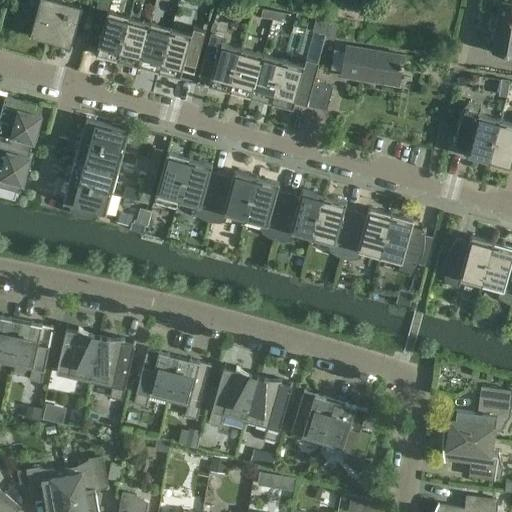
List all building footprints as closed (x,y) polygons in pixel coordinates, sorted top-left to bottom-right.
[(39,0),(30,36),(70,47),(81,7),(57,0),(39,0)] [(117,60),(124,33),(129,16),(109,11),(111,0),(97,0),(86,44),(97,47),(95,54),(97,54),(117,60)] [(511,4),(499,3),(497,18),(500,18),(497,33),(494,53),(511,56),(511,4)] [(272,19),(274,10),(262,8),(260,17),(272,19)] [(274,10),(272,19),(284,21),(285,12),(274,10)] [(117,60),(138,66),(150,22),(129,16),(124,33),(117,60)] [(325,35),(329,21),(315,17),(312,32),(325,35)] [(325,37),(333,39),(338,23),(329,21),(325,35),(325,37)] [(138,66),(159,71),(171,28),(150,22),(138,66)] [(171,28),(159,71),(179,77),(180,77),(182,70),(194,73),(206,30),(193,27),(191,34),(171,28)] [(229,91),(242,48),(221,42),(223,35),(210,31),(198,75),(210,78),(208,85),(209,85),(229,91)] [(404,56),(347,46),(342,76),(399,86),(402,68),(403,69),(404,64),(402,64),(404,56)] [(229,91),(250,96),(262,53),(242,48),(229,91)] [(250,96),(271,102),(283,59),(262,53),(250,96)] [(283,59),(271,102),(292,108),(293,108),(295,101),(306,104),(313,81),(318,61),(305,58),(304,65),(283,59)] [(313,81),(306,104),(326,110),(332,87),(313,81)] [(0,116),(38,127),(41,113),(38,113),(40,105),(0,94),(0,116)] [(488,162),(500,119),(479,113),(481,106),(469,103),(471,101),(470,100),(468,102),(466,105),(464,107),(462,110),(461,113),(459,116),(458,119),(457,122),(456,125),(455,128),(455,132),(455,135),(455,138),(455,141),(456,144),(456,148),(457,147),(457,146),(467,149),(465,156),(467,156),(488,162)] [(0,116),(0,139),(30,148),(31,147),(29,147),(30,140),(34,141),(38,127),(0,116)] [(80,139),(123,151),(129,131),(129,130),(86,118),(85,119),(80,139)] [(511,122),(500,119),(488,162),(509,168),(510,168),(511,168),(511,164),(511,122)] [(0,139),(0,162),(26,169),(30,155),(27,154),(28,148),(30,148),(0,139)] [(117,172),(123,151),(80,139),(74,160),(117,172)] [(151,159),(159,161),(162,150),(154,148),(151,159)] [(178,201),(190,158),(168,152),(167,152),(153,202),(176,208),(178,201)] [(190,158),(178,201),(198,207),(197,212),(199,215),(202,217),(206,218),(209,219),(221,174),(210,171),(212,164),(211,164),(190,158)] [(159,161),(151,159),(145,180),(153,182),(159,161)] [(112,193),(117,172),(74,160),(68,181),(112,193)] [(26,169),(0,162),(0,195),(14,200),(19,182),(22,183),(26,169)] [(245,220),(257,176),(235,170),(234,170),(232,177),(221,174),(209,219),(213,220),(216,220),(220,220),(223,220),(223,219),(224,214),(245,220)] [(257,176),(245,220),(265,225),(264,231),(266,233),(269,235),(273,237),(276,238),(288,193),(278,190),(279,183),(278,182),(257,176)] [(112,193),(68,181),(63,201),(62,202),(71,204),(70,208),(69,207),(69,208),(72,211),(75,213),(78,215),(82,216),(86,217),(90,217),(94,217),(97,216),(97,215),(98,212),(105,214),(106,213),(112,193)] [(151,192),(143,189),(139,201),(148,203),(151,192)] [(312,238),(324,195),(303,189),(302,189),(301,189),(299,196),(288,193),(276,238),(280,238),(283,239),(287,239),(290,238),(291,232),(312,238)] [(324,195),(312,238),(333,244),(331,249),(331,250),(334,252),(337,254),(340,255),(343,256),(356,211),(345,208),(347,201),(345,201),(324,195)] [(379,257),(391,213),(370,207),(370,208),(368,207),(366,214),(356,211),(343,256),(347,257),(350,257),(354,257),(357,257),(357,256),(359,251),(379,257)] [(138,215),(149,218),(151,211),(140,208),(138,215)] [(391,213),(379,257),(400,263),(398,270),(410,273),(408,275),(409,276),(411,273),(413,271),(415,268),(417,265),(418,263),(420,260),(421,257),(422,253),(423,251),(424,247),(424,244),(424,240),(424,237),(424,234),(423,231),(423,228),(422,228),(422,229),(412,227),(414,220),(412,219),(391,213)] [(149,218),(138,215),(135,223),(147,226),(149,218)] [(481,285),(493,241),(471,236),(470,235),(468,242),(458,239),(459,238),(458,238),(455,240),(453,243),(451,246),(450,249),(448,253),(447,256),(446,259),(445,263),(444,266),(444,268),(444,274),(444,280),(445,286),(447,285),(446,283),(458,286),(460,279),(481,285)] [(511,246),(493,241),(481,285),(501,290),(500,296),(502,298),(506,300),(509,302),(511,302),(511,246)] [(0,360),(12,363),(21,320),(11,318),(11,317),(0,315),(0,360)] [(21,320),(12,363),(31,367),(29,379),(42,382),(53,326),(31,321),(31,322),(21,320)] [(90,380),(100,336),(100,335),(99,338),(93,337),(94,335),(78,327),(78,328),(77,331),(67,329),(68,325),(67,325),(56,373),(90,380)] [(100,336),(90,380),(112,385),(109,397),(122,400),(135,340),(134,340),(133,344),(123,341),(124,339),(124,337),(106,338),(106,340),(100,338),(101,336),(100,336)] [(168,399),(179,356),(169,354),(170,353),(147,348),(133,403),(146,406),(149,394),(168,399)] [(179,356),(168,399),(187,404),(184,416),(197,419),(211,364),(189,358),(189,359),(179,356)] [(245,420),(258,376),(257,375),(256,378),(250,376),(251,375),(236,366),(235,367),(236,367),(235,370),(225,367),(226,363),(225,363),(208,422),(221,426),(224,414),(245,420)] [(258,376),(245,420),(266,426),(263,437),(276,441),(292,382),(291,382),(290,385),(280,383),(281,380),(281,379),(263,378),(264,380),(258,378),(258,376)] [(443,433),(493,440),(495,429),(502,430),(508,418),(511,391),(480,386),(477,412),(452,408),(451,407),(450,410),(448,414),(445,421),(444,428),(443,433)] [(322,442),(335,400),(325,397),(326,396),(304,390),(291,433),(322,442)] [(335,400),(322,442),(352,451),(349,463),(362,467),(371,435),(360,431),(367,409),(345,402),(345,403),(335,400)] [(46,407),(43,421),(63,426),(66,412),(46,407)] [(188,428),(184,444),(196,447),(200,431),(188,428)] [(493,440),(443,433),(442,437),(442,441),(442,448),(442,451),(443,455),(444,461),(445,461),(445,460),(475,464),(473,476),(500,480),(502,466),(498,452),(492,452),(493,440)] [(156,440),(155,450),(168,452),(170,442),(156,440)] [(265,452),(261,463),(272,466),(275,455),(265,452)] [(227,457),(213,455),(211,472),(224,474),(227,457)] [(66,474),(72,511),(99,511),(94,485),(106,483),(102,456),(89,459),(76,466),(77,472),(66,474)] [(72,511),(66,474),(55,476),(54,469),(40,467),(27,469),(32,496),(44,494),(46,511),(72,511)] [(257,485),(270,487),(272,474),(259,472),(257,485)] [(0,511),(10,511),(17,504),(0,490),(0,511)] [(146,511),(148,502),(136,495),(123,492),(119,511),(146,511)] [(483,511),(484,511),(488,511),(495,511),(497,500),(470,496),(468,508),(439,504),(439,503),(438,502),(435,509),(433,511),(483,511)] [(366,502),(364,511),(379,511),(381,504),(366,502)]
